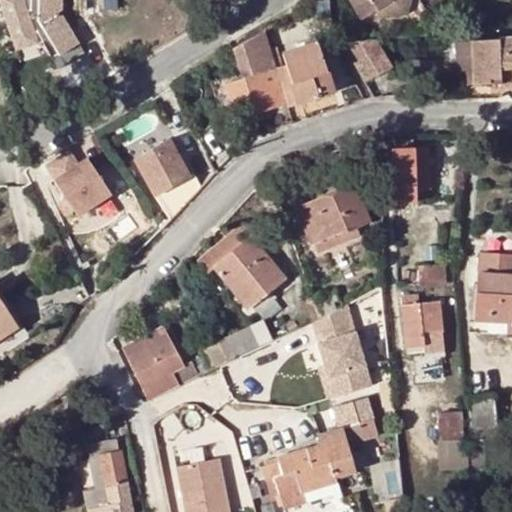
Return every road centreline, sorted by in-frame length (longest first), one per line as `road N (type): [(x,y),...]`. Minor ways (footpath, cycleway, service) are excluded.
road 1 (residential): [(511,115),(373,113),(248,165),(91,330),(137,416)]
road 2 (residential): [(274,0),(0,151)]
